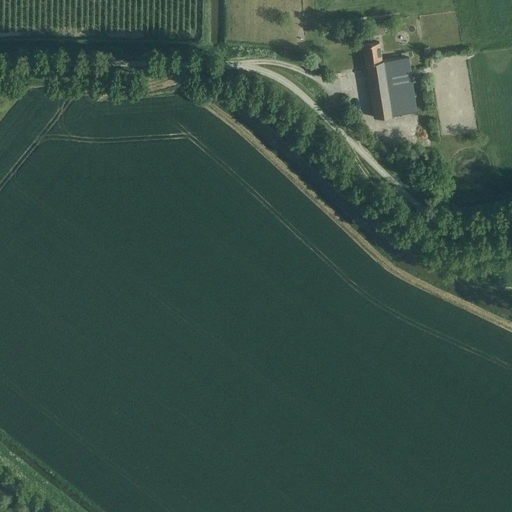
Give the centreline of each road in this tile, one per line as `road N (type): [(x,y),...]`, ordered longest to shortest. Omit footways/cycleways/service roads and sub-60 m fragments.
road 1 (unclassified): [(0,63),(246,65)]
road 2 (unclassified): [(360,150),(443,222),(511,216)]
road 3 (unclassified): [(360,150),(328,84),(275,61),(246,65)]
road 4 (unclassified): [(246,65),(295,89),(360,150)]
